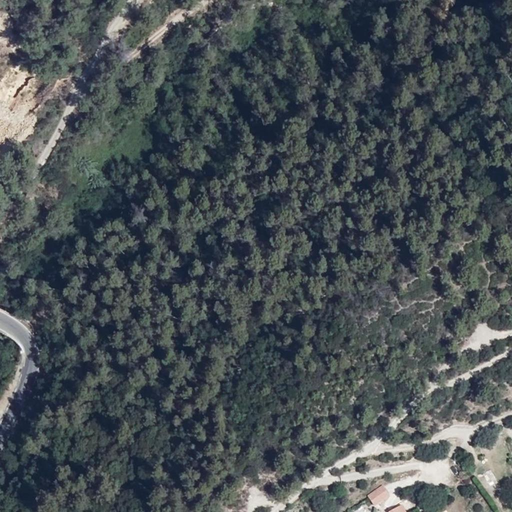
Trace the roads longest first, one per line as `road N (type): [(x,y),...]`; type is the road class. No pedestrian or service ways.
road 1 (track): [(0,228),(43,143),(135,0)]
road 2 (track): [(87,85),(204,0)]
road 3 (tertiary): [(0,321),(27,339),(32,354),(0,439)]
